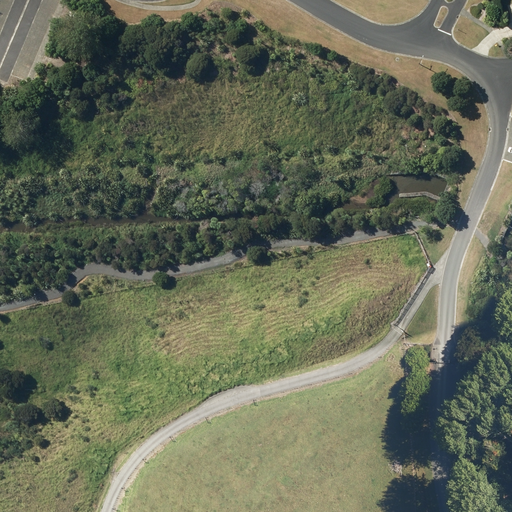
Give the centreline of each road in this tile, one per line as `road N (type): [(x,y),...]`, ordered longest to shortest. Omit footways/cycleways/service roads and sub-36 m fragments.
road 1 (track): [(98,511),(116,461),(140,437),(228,401),(357,365),(399,329),(428,280),(450,269)]
road 2 (residential): [(488,79),(499,107),(497,135),(450,269),(444,363)]
road 3 (track): [(457,511),(446,471),(444,363)]
